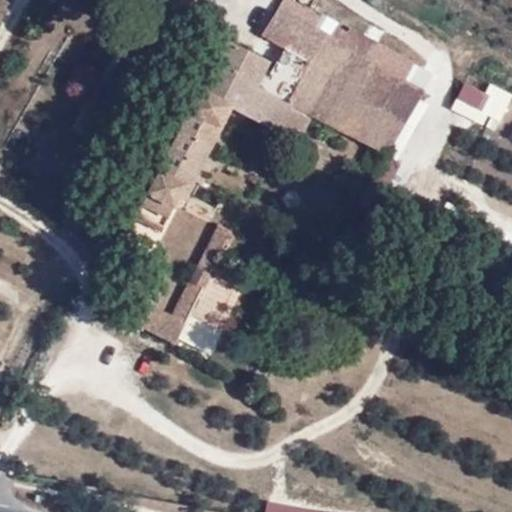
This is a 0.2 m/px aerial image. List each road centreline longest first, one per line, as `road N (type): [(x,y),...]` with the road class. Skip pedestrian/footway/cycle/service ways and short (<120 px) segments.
road 1 (track): [(78,348),(117,394),(203,449),(237,459),(266,457),(353,404),(380,368),(395,317),(443,73),(416,41),(349,0)]
road 2 (track): [(0,197),(65,238),(84,260),(94,278),(84,324)]
road 3 (track): [(0,284),(26,299),(75,303),(86,331),(71,360)]
